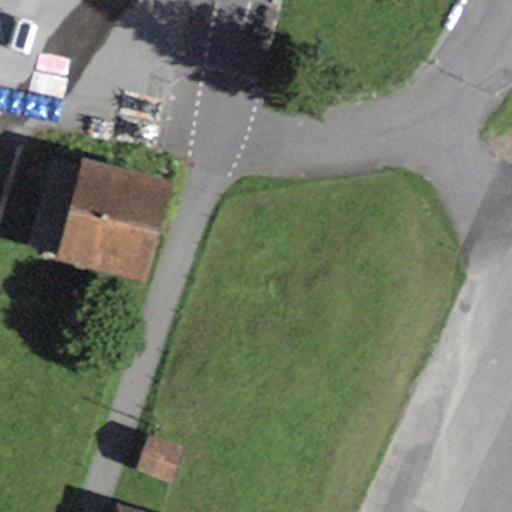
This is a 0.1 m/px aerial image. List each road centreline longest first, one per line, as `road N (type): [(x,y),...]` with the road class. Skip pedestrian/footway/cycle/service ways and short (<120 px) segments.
road 1 (unknown): [(25,71),(207,175),(415,109)]
road 2 (unclassified): [(96,511),(207,175)]
road 3 (tertiary): [(207,175),(252,0)]
road 4 (unknown): [(415,109),(511,225)]
road 5 (unknown): [(502,0),(457,72),(415,109)]
